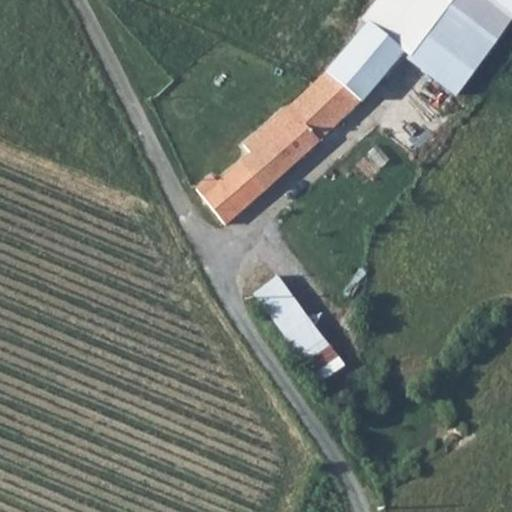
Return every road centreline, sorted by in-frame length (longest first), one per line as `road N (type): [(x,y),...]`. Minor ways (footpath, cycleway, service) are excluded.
road 1 (residential): [(75,0),(233,304)]
road 2 (track): [(233,304),(345,471),(361,511)]
